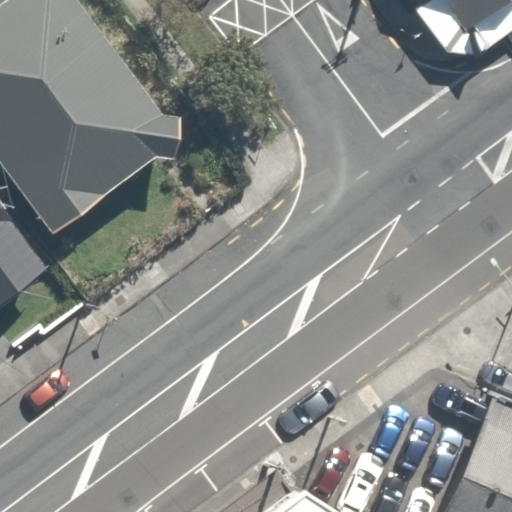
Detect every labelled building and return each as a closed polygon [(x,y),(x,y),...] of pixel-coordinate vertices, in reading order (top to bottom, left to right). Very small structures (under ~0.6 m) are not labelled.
[(82,0),(0,0),(0,183),(39,241),(180,146),(82,0)] [(511,0),(506,0),(467,30),(444,0),(431,0),(426,3),(417,9),(437,36),(447,50),(479,54),(511,30),(511,0)] [(444,0),(467,30),(506,0),(444,0)] [(0,283),(34,257),(0,212),(0,283)] [(511,511),(511,408),(495,401),(441,511),(511,511)] [(327,511),(306,498),(285,511),(327,511)]
